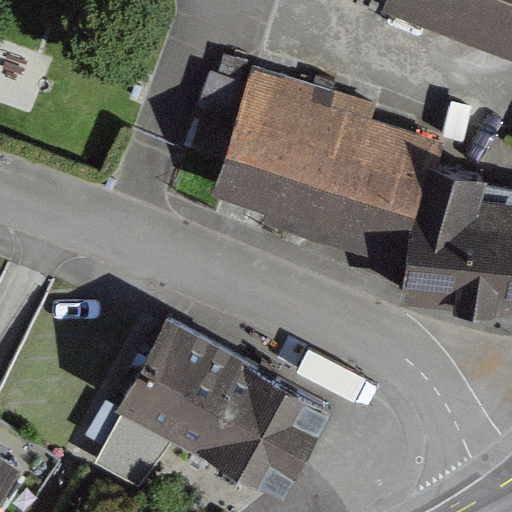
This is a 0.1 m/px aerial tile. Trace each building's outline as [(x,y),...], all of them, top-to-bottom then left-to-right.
[(511,0),(429,0),(511,30),(511,0)] [(228,149),(256,55),(224,45),(196,139),(228,149)] [(394,81),(268,47),(222,167),(282,188),(278,203),(421,249),(417,280),(511,292),(511,160),(453,144),(462,120),(388,97),(394,81)] [(288,485),(332,399),(166,314),(122,400),(288,485)] [(0,493),(32,445),(0,424),(0,493)]
